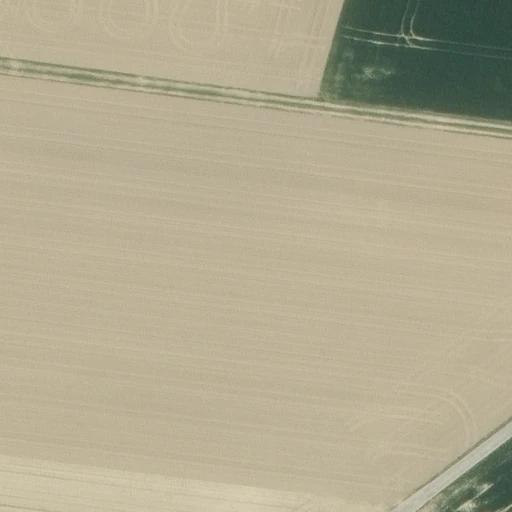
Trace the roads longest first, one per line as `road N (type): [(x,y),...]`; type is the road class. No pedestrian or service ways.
road 1 (track): [(511,132),(0,66)]
road 2 (track): [(511,428),(402,511)]
